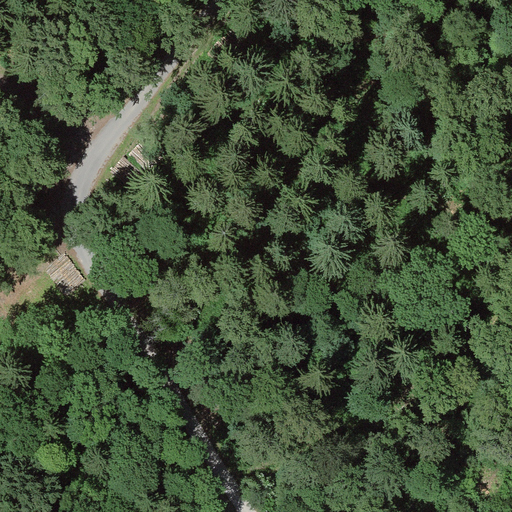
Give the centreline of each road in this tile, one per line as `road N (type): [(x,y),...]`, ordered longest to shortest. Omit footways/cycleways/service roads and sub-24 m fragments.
road 1 (track): [(67,190),(257,511)]
road 2 (track): [(234,0),(67,190)]
